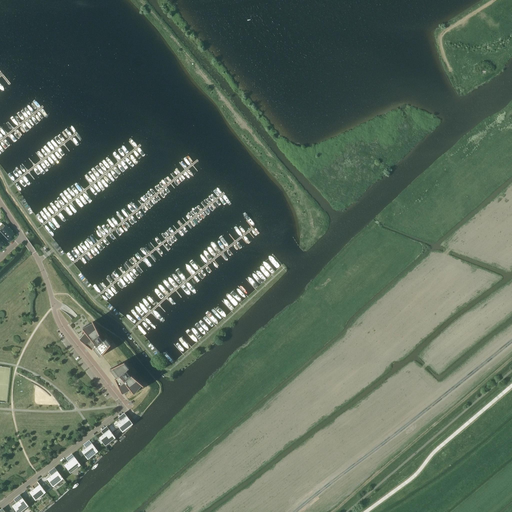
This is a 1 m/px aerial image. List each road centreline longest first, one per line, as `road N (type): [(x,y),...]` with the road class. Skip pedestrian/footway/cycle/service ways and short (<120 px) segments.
road 1 (track): [(332,511),(511,359)]
road 2 (residential): [(125,409),(60,326),(23,236)]
road 3 (residential): [(125,409),(0,507)]
road 4 (track): [(496,0),(441,37),(461,91)]
